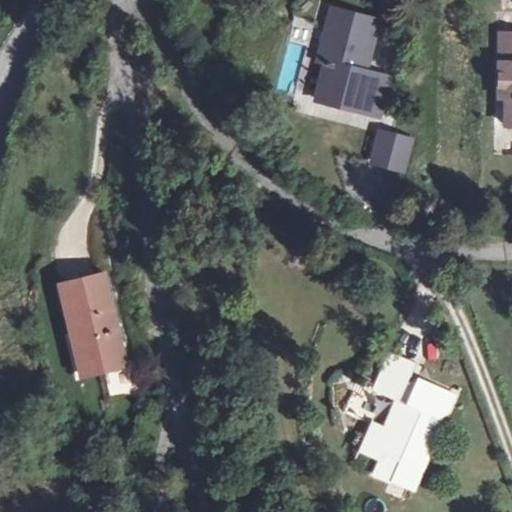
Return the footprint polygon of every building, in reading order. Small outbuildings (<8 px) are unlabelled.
[(377,23),(333,13),(320,62),(329,63),(319,102),(378,116),(385,89),(372,86),(374,77),(364,74),(377,23)] [(511,33),(501,34),(500,99),(506,99),(506,126),(511,126),(511,33)] [(407,172),(413,136),(375,129),(368,164),(407,172)] [(104,275),(60,284),(79,366),(103,361),(104,368),(125,362),(117,330),(113,331),(110,323),(115,321),(104,275)] [(414,363),(389,352),(372,390),(395,400),(383,429),(372,424),(359,454),(380,463),(384,455),(398,462),(390,481),(412,491),(438,434),(424,428),(429,415),(443,422),(455,396),(417,379),(414,385),(406,382),(414,363)] [(103,361),(79,366),(80,373),(104,368),(103,361)]
